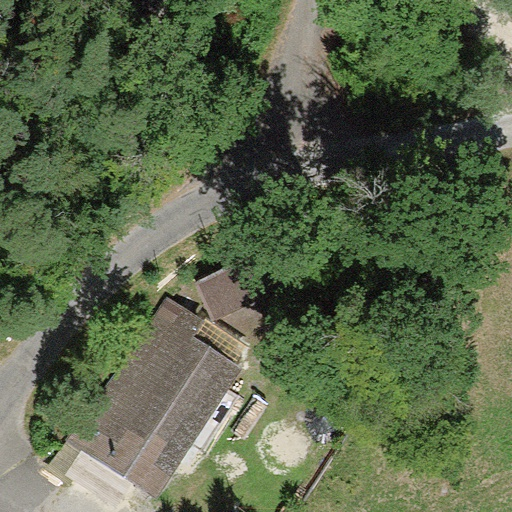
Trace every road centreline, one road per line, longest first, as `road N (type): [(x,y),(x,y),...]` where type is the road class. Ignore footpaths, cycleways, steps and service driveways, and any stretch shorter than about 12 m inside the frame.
road 1 (unclassified): [(511,126),(218,202),(137,248),(52,318),(0,396)]
road 2 (track): [(302,0),(292,80),(218,202)]
